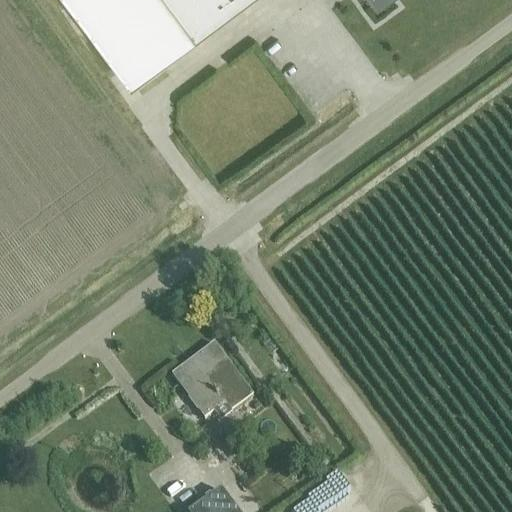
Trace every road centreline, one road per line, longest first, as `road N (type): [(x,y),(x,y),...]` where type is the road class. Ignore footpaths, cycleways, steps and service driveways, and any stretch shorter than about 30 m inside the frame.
road 1 (unclassified): [(511,38),(0,415)]
road 2 (track): [(436,511),(236,242)]
